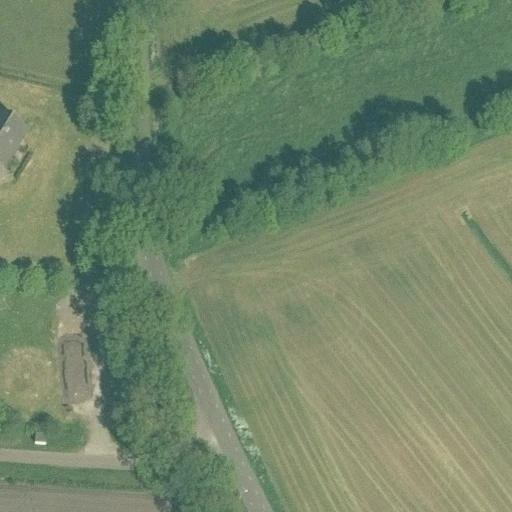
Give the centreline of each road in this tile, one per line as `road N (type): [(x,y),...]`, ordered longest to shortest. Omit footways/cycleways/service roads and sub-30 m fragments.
road 1 (tertiary): [(221,443),(156,283),(139,170),(136,0)]
road 2 (unclassified): [(0,458),(142,468),(221,443)]
